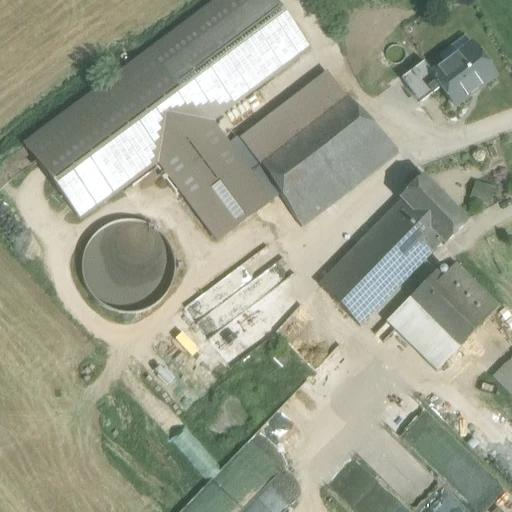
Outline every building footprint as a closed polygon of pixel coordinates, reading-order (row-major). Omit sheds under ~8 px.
[(270,0),(217,0),(24,146),(80,221),(158,163),(211,123),(308,50),(270,0)] [(474,50),(448,70),(444,65),(431,75),(430,76),(440,89),(454,108),(494,78),(474,50)] [(423,64),(401,80),(419,105),(440,89),(430,76),(431,75),(423,64)] [(327,74),(240,141),(260,167),(261,166),(347,100),(327,74)] [(347,100),(261,166),(301,229),(398,153),(347,100)] [(270,203),(211,123),(158,163),(217,243),(270,203)] [(466,224),(421,177),(398,200),(400,202),(392,211),(432,253),(440,244),(443,247),(466,224)] [(474,182),(470,199),(492,204),(495,187),(474,182)] [(392,211),(319,286),(359,328),(432,253),(392,211)] [(171,286),(174,268),(170,251),(160,236),(145,226),(127,222),(109,226),(94,237),(84,252),(81,270),(85,287),(95,302),(110,312),(128,316),(146,312),(161,302),(171,286)] [(186,304),(226,363),(298,315),(277,284),(293,274),(274,245),(186,304)] [(481,291),(454,265),(442,278),(435,272),(409,299),(460,348),(498,308),(481,291)] [(460,348),(409,299),(386,324),(436,373),(460,348)] [(282,351),(272,362),(280,370),(290,359),(282,351)] [(511,359),(492,380),(511,398),(511,397),(511,359)] [(383,427),(456,493),(468,481),(472,485),(489,467),(411,396),(383,427)] [(229,463),(181,511),(242,511),(284,469),(247,444),(229,463)] [(284,469),(242,511),(286,511),(295,503),(284,469)]
